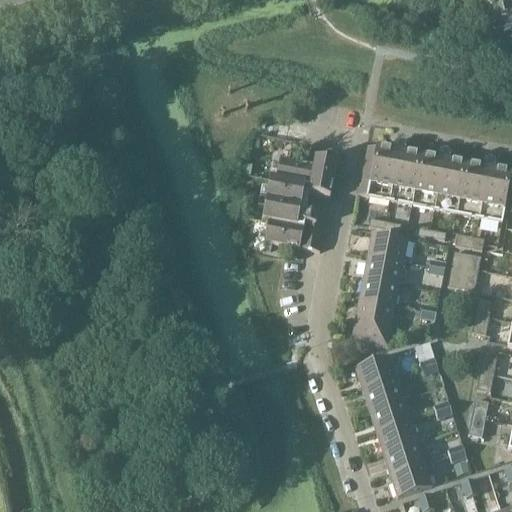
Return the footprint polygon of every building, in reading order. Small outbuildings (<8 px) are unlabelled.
[(511,0),(500,0),(503,12),(511,9),(511,0)] [(366,200),(388,204),(400,144),(398,143),(394,146),(392,154),(375,151),(366,200)] [(400,144),(388,204),(411,209),(420,159),(403,156),(405,147),(402,144),(400,144)] [(366,200),(375,151),(365,149),(356,198),(366,200)] [(437,163),(420,159),(411,209),(433,213),(445,152),(442,151),(439,154),(437,163)] [(447,152),(445,152),(433,213),(456,217),(465,168),(448,165),(450,156),(447,152)] [(465,168),(456,217),(478,221),(490,161),(487,160),(484,163),(482,171),(465,168)] [(492,161),(490,161),(478,221),(501,226),(511,177),(493,173),(495,165),(492,161)] [(302,196),(308,197),(329,201),(336,166),(314,162),(313,170),(279,163),(275,183),(268,182),(265,203),(300,209),(302,196)] [(325,219),(305,215),(299,214),(300,209),(265,203),(261,223),(267,224),(263,244),(319,255),(325,219)] [(367,230),(383,233),(385,225),(369,222),(367,230)] [(385,225),(383,233),(399,236),(400,228),(385,225)] [(428,241),(429,233),(414,230),(412,238),(428,241)] [(445,236),(429,233),(428,241),(443,244),(445,236)] [(371,236),(367,258),(402,265),(407,242),(371,236)] [(454,249),(472,253),(474,241),(456,237),(454,249)] [(474,241),(472,253),(481,254),(483,243),(474,241)] [(450,268),(478,273),(480,260),(453,255),(450,268)] [(367,258),(363,281),(398,288),(402,265),(367,258)] [(429,264),(428,270),(443,273),(444,266),(429,264)] [(473,295),(478,273),(450,268),(446,290),(473,295)] [(443,273),(428,270),(427,276),(442,279),(443,273)] [(363,281),(358,303),(394,310),(398,288),(363,281)] [(474,319),(488,322),(492,304),(478,302),(474,319)] [(386,350),(394,310),(358,303),(350,344),(386,350)] [(421,309),(419,315),(435,317),(436,311),(421,309)] [(435,317),(419,315),(418,321),(433,324),(435,317)] [(485,339),(488,322),(474,319),(471,337),(485,339)] [(424,338),(411,342),(415,359),(429,355),(424,338)] [(479,376),(493,378),(496,361),(482,358),(479,376)] [(354,370),(361,392),(395,381),(388,359),(354,370)] [(421,373),(436,368),(434,362),(419,367),(421,373)] [(437,374),(436,368),(421,373),(423,379),(437,374)] [(489,396),(493,378),(479,376),(475,393),(489,396)] [(395,381),(361,392),(368,413),(402,402),(395,381)] [(368,413),(375,435),(409,424),(402,402),(368,413)] [(470,421),(484,423),(488,406),(474,403),(470,421)] [(433,410),(435,416),(449,411),(447,405),(433,410)] [(449,411),(435,416),(437,422),(451,417),(449,411)] [(481,441),(484,423),(470,421),(467,439),(481,441)] [(375,435),(382,457),(416,446),(409,424),(375,435)] [(416,446),(382,457),(389,479),(423,468),(416,446)] [(446,453),(448,459),(463,455),(461,449),(446,453)] [(463,455),(448,459),(450,466),(465,461),(463,455)] [(430,490),(423,468),(389,479),(396,501),(430,490)] [(508,487),(511,485),(511,477),(510,470),(503,472),(508,487)] [(466,484),(471,499),(477,497),(472,482),(466,484)] [(465,501),(471,499),(466,484),(460,486),(465,501)] [(423,499),(427,511),(432,511),(434,511),(429,497),(423,499)] [(420,511),(427,511),(423,499),(417,501),(420,511)]
